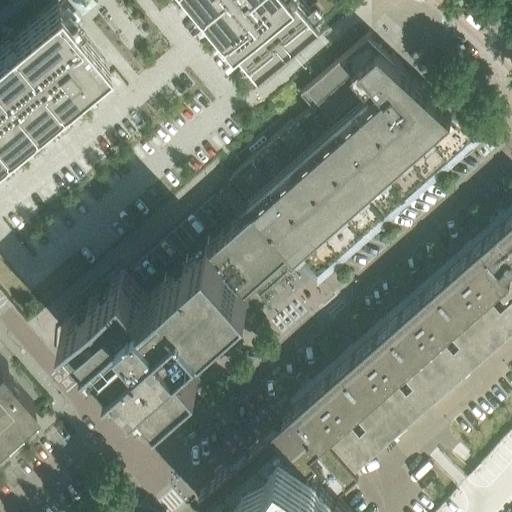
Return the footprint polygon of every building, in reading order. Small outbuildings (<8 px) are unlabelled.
[(0,156),(1,158),(13,148),(9,142),(24,129),(29,135),(41,125),(36,119),(52,106),(57,112),(69,102),(64,96),(108,60),(77,23),(82,18),(67,0),(65,0),(61,4),(57,0),(56,0),(14,35),(9,30),(0,37),(0,43),(2,45),(0,46),(0,156)] [(201,0),(198,3),(208,15),(213,10),(226,26),(221,31),(231,43),(236,38),(249,54),(244,59),(254,71),(259,66),(261,68),(322,18),(320,16),(326,11),(316,0),(314,0),(310,4),(307,0),(201,0)] [(231,174),(125,267),(124,267),(62,321),(64,323),(70,318),(87,337),(87,338),(89,340),(87,342),(95,351),(103,344),(112,354),(111,355),(113,357),(111,359),(119,368),(127,361),(136,371),(135,372),(137,374),(135,376),(143,385),(152,378),(161,388),(160,389),(162,391),(163,390),(165,393),(179,394),(477,132),(453,110),(394,55),(395,54),(370,30),(301,90),(312,102),(231,173),(231,174)] [(427,408),(470,370),(442,338),(442,337),(439,333),(446,327),(449,331),(462,346),(459,348),(473,366),(511,332),(511,322),(486,292),(493,286),(496,291),(505,300),(511,294),(511,302),(506,307),(511,314),(511,210),(295,401),(324,434),(356,470),(375,453),(345,416),(351,410),(354,414),(367,428),(364,430),(380,449),(423,412),(394,379),(395,378),(392,375),(399,369),(402,373),(402,372),(414,387),(412,389),(427,408)] [(0,431),(17,416),(17,415),(34,401),(2,366),(7,362),(0,354),(0,431)] [(324,434),(295,401),(283,411),(280,407),(262,422),(266,426),(251,439),(248,435),(230,451),(233,455),(201,483),(207,490),(203,493),(218,511),(222,507),(225,511),(352,511),(350,510),(354,506),(339,489),(347,482),(319,450),(313,444),(324,434)] [(511,511),(511,426),(480,461),(475,466),(463,479),(458,484),(439,505),(433,511),(511,511)]
